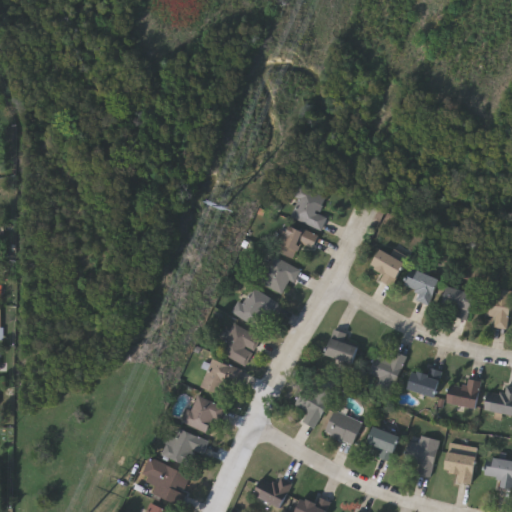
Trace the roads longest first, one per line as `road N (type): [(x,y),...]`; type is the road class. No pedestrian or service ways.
road 1 (residential): [(216,511),(372,206)]
road 2 (residential): [(257,426),(371,486),(460,511)]
road 3 (residential): [(331,284),(419,329),(511,357)]
